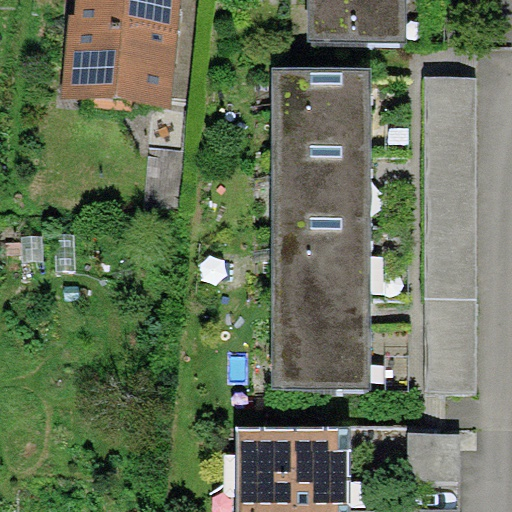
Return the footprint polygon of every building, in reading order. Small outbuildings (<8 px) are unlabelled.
[(183,0),(79,0),(78,21),(70,20),(64,102),(82,103),(82,111),(135,115),(136,109),(174,112),(183,0)] [(310,0),(310,51),(408,51),(408,0),(310,0)] [(372,76),(276,76),(275,394),(372,394),(372,271),(372,191),(372,115),(372,76)] [(479,80),(425,80),(425,394),(480,394),(479,80)] [(351,433),(237,433),(237,511),(351,511),(351,445),(351,433)] [(460,435),(410,435),(410,485),(460,485),(460,435)]
